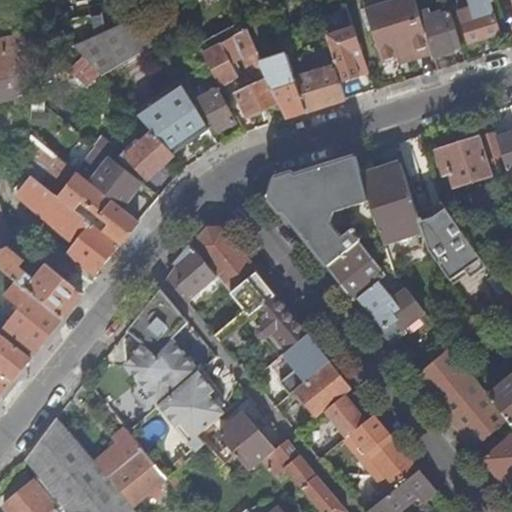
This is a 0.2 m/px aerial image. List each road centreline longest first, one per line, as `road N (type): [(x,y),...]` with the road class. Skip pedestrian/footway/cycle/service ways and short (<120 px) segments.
road 1 (residential): [(497,511),(223,177)]
road 2 (residential): [(0,439),(143,255),(223,177)]
road 3 (residential): [(223,177),(511,80)]
